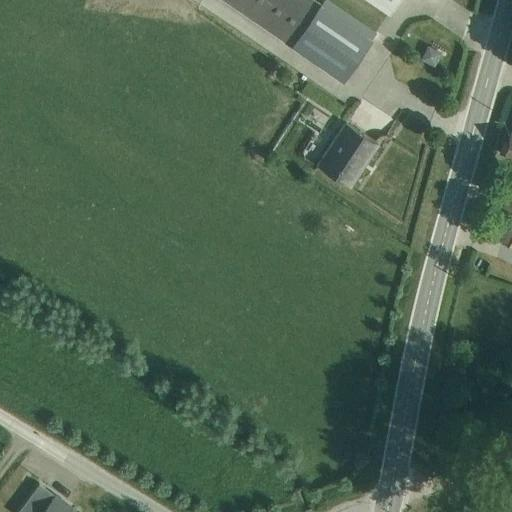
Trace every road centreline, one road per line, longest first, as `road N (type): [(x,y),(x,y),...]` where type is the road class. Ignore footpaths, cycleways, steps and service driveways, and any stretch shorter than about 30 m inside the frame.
road 1 (secondary): [(510,0),(428,303),(387,511)]
road 2 (unclassified): [(0,421),(152,511)]
road 3 (track): [(390,511),(511,467)]
